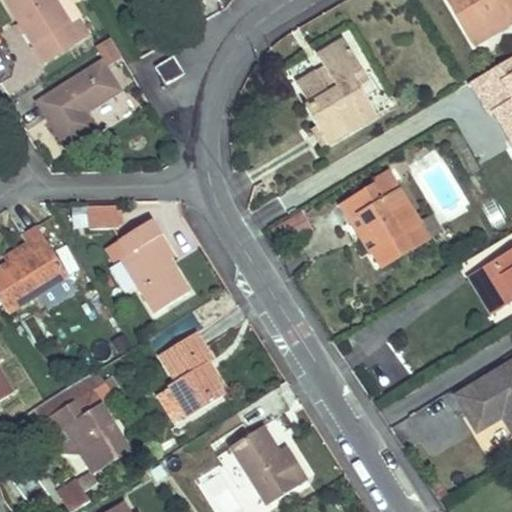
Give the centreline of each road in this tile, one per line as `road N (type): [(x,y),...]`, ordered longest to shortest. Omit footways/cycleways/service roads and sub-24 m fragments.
road 1 (residential): [(411,511),(229,226),(210,183)]
road 2 (residential): [(210,183),(206,149),(218,80),(234,48),(294,0)]
road 3 (residential): [(210,183),(155,190),(46,177)]
